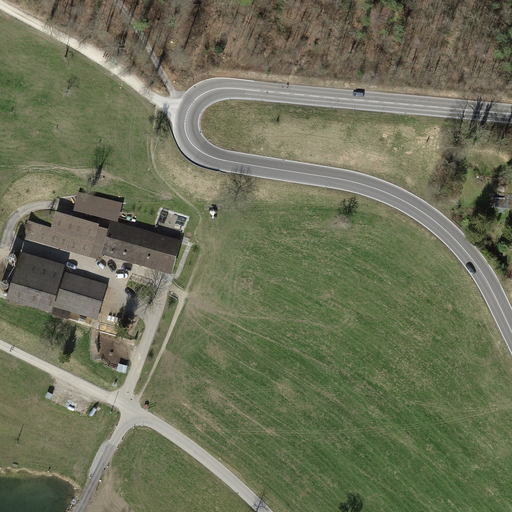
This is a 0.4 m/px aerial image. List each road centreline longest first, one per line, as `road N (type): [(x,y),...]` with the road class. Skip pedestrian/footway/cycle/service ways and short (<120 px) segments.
road 1 (tertiary): [(511,329),(469,254),(436,220),(361,184),(209,156),(185,125),(195,99),(222,88),(511,114)]
road 2 (residential): [(77,511),(132,410),(221,472),(260,511)]
road 3 (track): [(158,101),(96,55),(0,3)]
road 4 (track): [(0,343),(132,410)]
road 5 (track): [(187,113),(116,0)]
